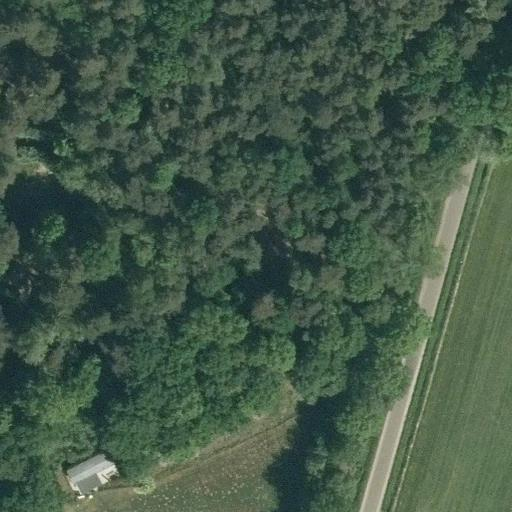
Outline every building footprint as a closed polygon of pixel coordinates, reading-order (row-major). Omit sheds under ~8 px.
[(47,97),(47,120),(76,120),(76,97),(47,97)] [(30,272),(30,257),(15,257),(15,272),(30,272)] [(308,398),(290,359),(272,369),(290,404),(308,398)] [(260,370),(266,385),(276,381),(270,366),(260,370)] [(269,414),(261,399),(240,410),(247,425),(269,414)] [(202,449),(213,445),(202,418),(192,422),(202,449)] [(179,455),(169,437),(146,450),(156,466),(179,455)] [(112,454),(103,439),(62,462),(71,477),(112,454)] [(114,455),(102,461),(111,478),(123,472),(114,455)]
